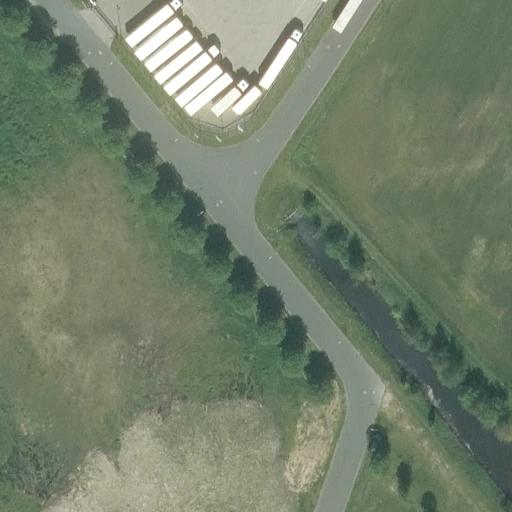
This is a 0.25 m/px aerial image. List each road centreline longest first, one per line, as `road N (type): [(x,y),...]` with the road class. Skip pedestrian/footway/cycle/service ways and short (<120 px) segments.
road 1 (unclassified): [(325,511),(361,396),(209,197)]
road 2 (unclassified): [(209,197),(48,0)]
road 3 (unclassified): [(209,197),(263,145),(361,0)]
